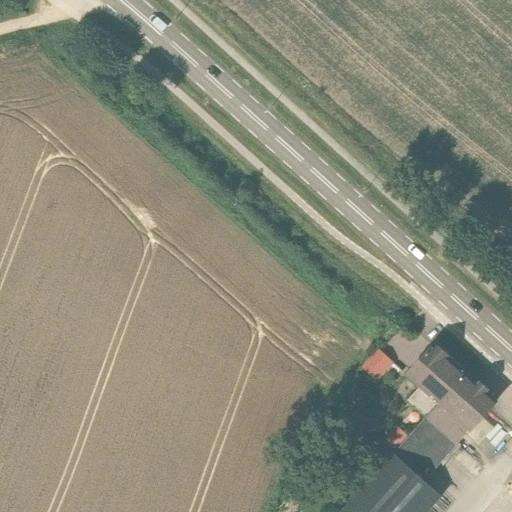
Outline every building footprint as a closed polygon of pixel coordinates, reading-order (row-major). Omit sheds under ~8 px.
[(433,345),(405,375),(418,388),(408,400),(427,417),(438,405),(466,375),(467,375),(434,345),(433,345)] [(375,350),(359,368),(377,383),(393,365),(375,350)] [(438,405),(468,432),(482,416),(495,402),(466,375),(438,405)] [(408,437),(393,452),(424,481),(468,432),(438,405),(427,417),(408,437)] [(393,452),(408,437),(396,427),(382,443),(393,452)] [(427,511),(442,497),(424,481),(393,452),(341,511),(427,511)]
